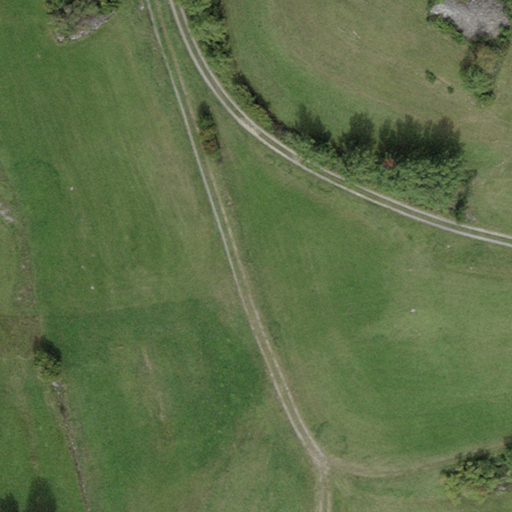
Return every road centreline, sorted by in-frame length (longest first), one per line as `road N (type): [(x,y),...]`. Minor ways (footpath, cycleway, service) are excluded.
road 1 (track): [(322,457),(242,288),(156,0)]
road 2 (track): [(511,244),(445,231),(309,171),(226,110),(178,0)]
